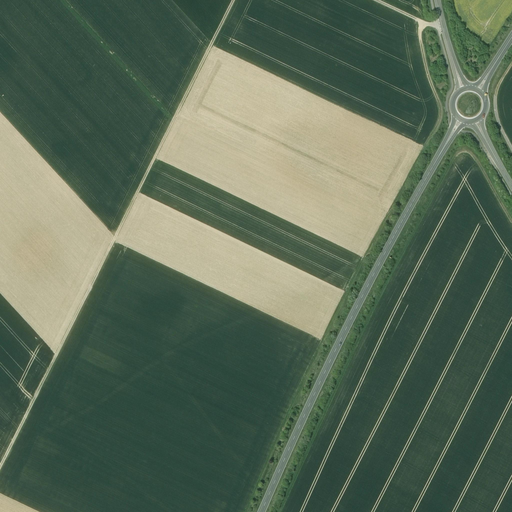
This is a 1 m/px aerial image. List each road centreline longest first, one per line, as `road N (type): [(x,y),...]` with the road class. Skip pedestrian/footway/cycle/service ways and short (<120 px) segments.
road 1 (track): [(0,480),(239,0)]
road 2 (track): [(249,511),(310,372),(445,119),(428,68),(427,26)]
road 3 (track): [(286,511),(351,364),(457,161),(466,154),(478,161),(511,218)]
road 4 (primary): [(463,122),(343,342),(267,511)]
